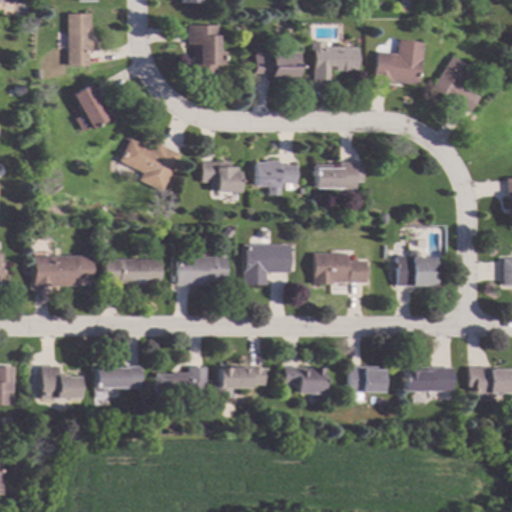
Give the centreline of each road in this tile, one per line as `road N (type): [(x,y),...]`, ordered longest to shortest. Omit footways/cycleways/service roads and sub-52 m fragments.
road 1 (residential): [(459,327),(451,182),(437,146),(416,126),(388,119),(178,118),(144,95),(126,52),(126,0)]
road 2 (residential): [(511,327),(0,323)]
